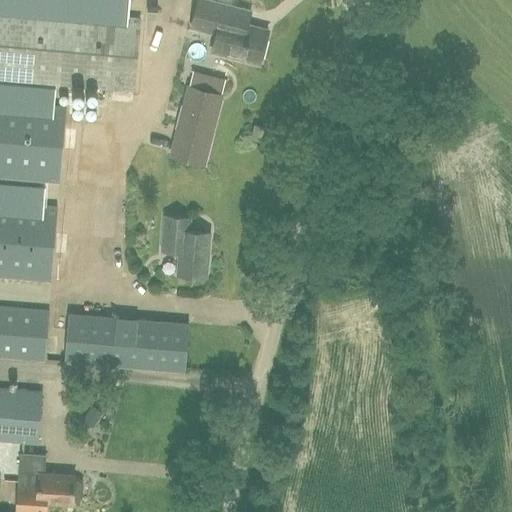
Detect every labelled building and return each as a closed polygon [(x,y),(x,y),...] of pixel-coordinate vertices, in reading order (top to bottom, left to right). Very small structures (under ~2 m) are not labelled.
[(0,0),(0,80),(134,91),(140,20),(128,19),(130,0),(123,0),(0,0)] [(235,22),(238,9),(236,8),(237,0),(202,0),(195,29),(218,35),(213,52),(259,64),(268,31),(235,22)] [(0,176),(60,182),(66,109),(54,109),(56,91),(0,86),(0,176)] [(225,96),(193,87),(175,157),(208,165),(225,96)] [(261,142),(265,129),(255,126),(251,140),(261,142)] [(0,276),(52,281),(57,209),(44,208),(46,190),(0,186),(0,276)] [(206,277),(209,234),(190,232),(191,219),(166,217),(164,251),(178,252),(176,275),(206,277)] [(0,357),(45,361),(49,312),(0,308),(0,357)] [(185,372),(190,324),(70,314),(66,362),(185,372)] [(55,363),(52,378),(69,381),(72,366),(55,363)] [(0,442),(40,446),(44,392),(0,388),(0,442)] [(22,454),(19,494),(48,496),(48,503),(74,505),(76,475),(45,473),(47,455),(22,454)] [(48,496),(19,494),(18,511),(47,511),(48,503),(48,496)]
